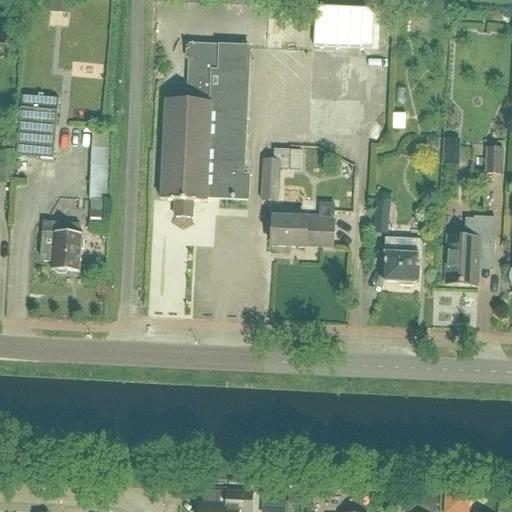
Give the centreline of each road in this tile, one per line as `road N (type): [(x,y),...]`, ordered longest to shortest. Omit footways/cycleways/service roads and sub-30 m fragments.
road 1 (tertiary): [(511,373),(122,355)]
road 2 (residential): [(122,355),(133,0)]
road 3 (residential): [(151,511),(151,503),(0,494)]
road 4 (tertiary): [(122,355),(0,347)]
